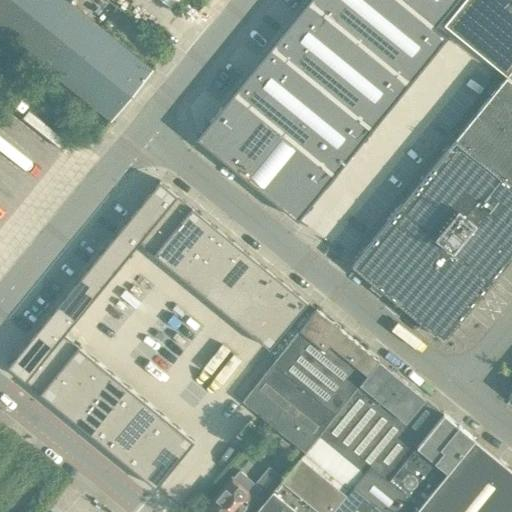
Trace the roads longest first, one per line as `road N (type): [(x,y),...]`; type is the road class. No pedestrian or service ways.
road 1 (unclassified): [(461,389),(142,129)]
road 2 (tertiary): [(0,302),(142,129)]
road 3 (tertiary): [(143,511),(0,395)]
road 4 (tertiary): [(142,129),(248,0)]
